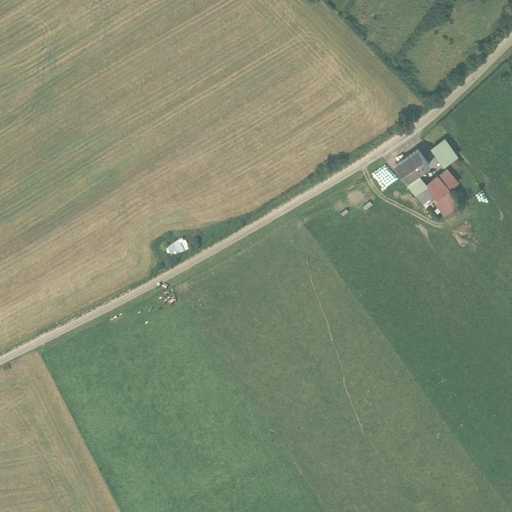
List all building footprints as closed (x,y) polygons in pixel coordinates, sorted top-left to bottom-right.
[(442,135),(426,146),(439,165),(447,159),(452,167),(460,161),(442,135)] [(396,164),(407,179),(416,173),(429,164),(418,148),(396,164)] [(427,187),(416,173),(407,179),(404,181),(425,207),(435,200),(426,188),(427,187)] [(450,189),(439,176),(435,180),(439,185),(435,189),(441,196),(450,189)] [(183,251),(180,245),(166,253),(169,259),(183,251)]
